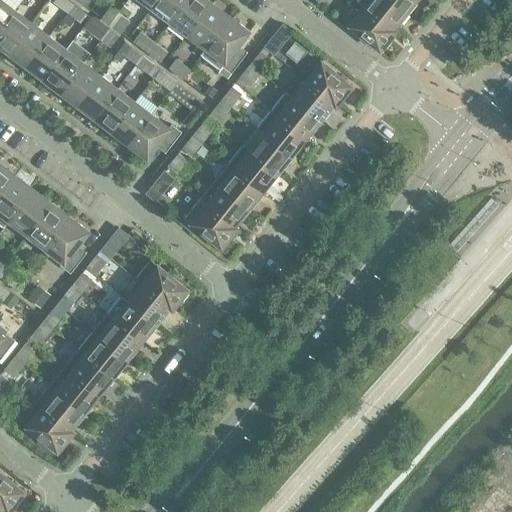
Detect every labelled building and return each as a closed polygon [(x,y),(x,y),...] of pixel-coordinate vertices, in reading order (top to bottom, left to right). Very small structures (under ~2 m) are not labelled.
[(0,0),(0,28),(14,9),(1,0),(0,0)] [(73,3),(68,0),(57,0),(56,3),(66,11),(73,3)] [(184,0),(156,0),(151,7),(169,21),(184,0)] [(209,5),(201,0),(184,0),(169,21),(188,34),(211,4),(210,3),(209,5)] [(409,13),(392,0),(358,0),(358,1),(396,32),(396,31),(393,28),(399,21),(401,22),(409,13)] [(415,0),(392,0),(409,13),(416,3),(415,1),(415,0)] [(396,32),(358,1),(357,2),(364,7),(349,25),(381,51),(396,32)] [(84,12),(73,3),(66,11),(78,20),(84,12)] [(219,10),(211,4),(188,34),(205,48),(200,54),(201,55),(230,16),(229,15),(228,16),(229,16),(227,19),(218,12),(219,10)] [(109,27),(120,13),(112,8),(102,21),(109,27)] [(14,9),(0,28),(0,40),(11,49),(31,22),(14,9)] [(127,19),(120,13),(109,27),(117,32),(127,19)] [(250,31),(230,16),(201,55),(220,69),(222,66),(231,73),(247,51),(238,45),(248,31),(249,32),(250,31)] [(100,39),(109,27),(102,21),(93,33),(100,39)] [(48,36),(31,22),(11,49),(29,63),(48,36)] [(293,32),(283,23),(264,46),(274,55),(293,32)] [(108,45),(115,35),(117,32),(109,27),(100,39),(108,45)] [(140,27),(132,38),(161,59),(169,48),(140,27)] [(48,36),(29,63),(46,76),(66,49),(48,36)] [(293,39),(287,53),(301,60),(308,46),(293,39)] [(142,55),(131,47),(125,55),(136,64),(142,55)] [(66,49),(46,76),(63,89),(83,62),(66,49)] [(270,58),(260,51),(250,63),(260,71),(270,58)] [(153,64),(142,55),(136,64),(147,72),(153,64)] [(190,69),(179,60),(171,70),(183,78),(190,69)] [(352,86),(321,61),(306,79),(337,105),(352,86)] [(83,62),(63,89),(80,102),(100,75),(83,62)] [(245,89),(260,71),(250,63),(235,82),(245,89)] [(177,81),(165,73),(159,81),(170,90),(177,81)] [(100,75),(80,102),(97,115),(117,88),(100,75)] [(337,105),(306,79),(292,96),(285,91),(285,92),(321,121),(329,111),(327,110),(333,102),(337,105)] [(134,101),(117,88),(97,115),(114,128),(134,101)] [(239,95),(230,88),(221,99),(231,106),(239,95)] [(321,121),(285,92),(271,109),(305,137),(312,129),(314,131),(321,121)] [(222,118),(231,106),(221,99),(212,110),(222,118)] [(134,101),(114,128),(131,141),(152,114),(134,101)] [(305,137),(271,109),(256,127),(293,157),(301,147),(299,145),(305,137)] [(168,127),(152,114),(131,141),(129,143),(128,142),(127,143),(147,159),(148,158),(147,157),(156,146),(165,152),(181,131),(171,123),(168,127)] [(214,128),(204,120),(193,134),(203,142),(214,128)] [(293,157),(256,127),(242,145),(278,174),(279,174),(277,172),(283,165),(285,166),(293,157)] [(192,156),(203,142),(193,134),(182,148),(192,156)] [(278,174),(242,145),(228,163),(262,190),(269,182),(271,184),(278,174)] [(188,160),(178,152),(167,166),(177,174),(188,160)] [(262,190),(228,163),(213,180),(250,210),(258,200),(256,199),(262,190)] [(0,192),(12,177),(13,178),(15,176),(6,169),(4,171),(0,167),(0,192)] [(174,178),(164,170),(145,193),(156,201),(174,178)] [(0,192),(0,213),(9,220),(31,191),(13,178),(12,177),(0,192)] [(250,210),(213,180),(199,198),(237,229),(238,228),(234,225),(240,218),(242,219),(250,210)] [(31,191),(9,220),(27,234),(49,205),(48,205),(31,191)] [(237,229),(199,198),(184,217),(222,248),(237,229)] [(449,245),(456,253),(498,207),(490,199),(449,245)] [(49,205),(27,234),(45,248),(67,219),(58,212),(59,210),(50,203),(48,205),(49,205)] [(68,216),(69,216),(67,219),(45,248),(62,261),(60,265),(70,273),(87,252),(78,245),(88,231),(89,232),(90,231),(69,215),(68,216)] [(110,257),(126,238),(116,230),(100,249),(110,257)] [(104,264),(95,256),(86,267),(95,274),(104,264)] [(150,259),(135,277),(170,305),(169,306),(173,309),(188,290),(150,259)] [(22,278),(11,270),(4,279),(15,288),(22,278)] [(90,282),(80,274),(72,285),(81,292),(90,282)] [(447,274),(433,289),(438,294),(452,278),(447,274)] [(170,305),(135,277),(135,278),(141,283),(127,300),(157,325),(165,315),(163,313),(169,306),(170,305)] [(9,290),(0,283),(0,296),(2,299),(9,290)] [(72,303),(81,292),(72,285),(63,296),(72,303)] [(157,325),(127,300),(121,295),(107,313),(141,341),(148,333),(150,334),(157,325)] [(61,317),(52,309),(43,320),(52,328),(61,317)] [(141,341),(107,313),(92,331),(129,360),(137,350),(135,349),(141,341)] [(43,339),(52,328),(43,320),(34,331),(43,339)] [(0,322),(0,359),(15,340),(6,333),(9,330),(0,322)] [(129,360),(92,331),(78,349),(114,378),(115,377),(113,376),(119,368),(121,370),(129,360)] [(32,353),(23,345),(14,356),(24,363),(32,353)] [(114,378),(78,349),(64,366),(98,394),(105,386),(107,387),(114,378)] [(15,374),(24,363),(14,356),(6,367),(15,374)] [(98,394),(64,366),(49,384),(86,413),(94,404),(92,402),(98,394)] [(0,393),(10,382),(0,374),(0,393)] [(86,413),(49,384),(35,401),(70,429),(76,421),(78,423),(86,413)] [(70,429),(35,401),(35,402),(41,408),(27,426),(58,451),(74,432),(70,429)] [(0,471),(0,502),(6,508),(10,511),(25,492),(0,471)]
